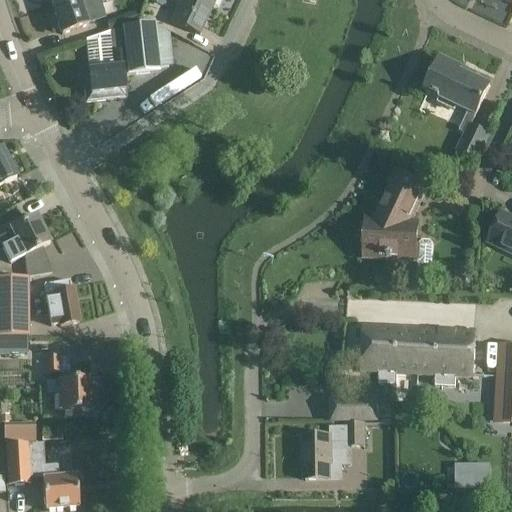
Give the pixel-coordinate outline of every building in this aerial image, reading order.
[(62,36),(81,30),(88,27),(86,24),(104,17),(101,6),(103,5),(102,3),(108,1),(109,0),(73,0),(52,7),(62,36)] [(180,0),(170,23),(181,28),(199,37),(212,9),(193,0),(180,0)] [(216,0),(193,0),(212,9),(216,0)] [(134,14),(106,23),(109,33),(137,23),(134,14)] [(123,77),(159,74),(159,69),(173,68),(169,35),(155,28),(110,33),(114,70),(88,73),(89,78),(83,79),(86,104),(125,100),(123,77)] [(477,161),(489,137),(470,128),(489,87),(458,73),(460,69),(440,60),(425,93),(432,97),(431,98),(439,102),(440,100),(468,113),(459,132),(466,135),(458,152),(459,153),(477,161)] [(163,86),(168,97),(200,82),(195,71),(163,86)] [(1,152),(0,152),(0,188),(16,180),(1,152)] [(375,222),(366,221),(364,260),(416,262),(418,224),(409,224),(426,188),(397,174),(375,222)] [(511,218),(509,217),(506,224),(498,221),(487,244),(505,253),(511,256),(511,218)] [(11,233),(0,238),(0,247),(10,265),(23,258),(23,259),(49,246),(36,219),(10,232),(11,233)] [(418,245),(417,270),(420,274),(428,274),(432,271),(433,246),(430,242),(422,242),(418,245)] [(459,280),(459,286),(462,291),(468,291),(473,288),(474,281),(470,277),(464,276),(459,280)] [(0,339),(28,339),(27,280),(0,280),(0,339)] [(59,326),(59,329),(79,325),(73,292),(71,293),(69,283),(44,287),(50,328),(59,326)] [(378,385),(396,386),(396,375),(418,377),(420,332),(363,329),(361,373),(379,374),(378,385)] [(435,387),(454,388),(455,378),(473,379),(474,355),(475,335),(420,332),(418,377),(435,377),(435,387)] [(39,344),(39,357),(58,356),(58,343),(39,344)] [(511,347),(497,347),(493,427),(511,427),(511,347)] [(19,349),(0,348),(0,361),(19,362),(19,349)] [(58,359),(44,359),(45,376),(59,375),(58,359)] [(59,382),(60,414),(94,413),(93,381),(59,382)] [(331,423),(375,423),(375,401),(331,401),(331,423)] [(8,416),(0,416),(0,420),(0,425),(9,425),(8,416)] [(35,425),(3,426),(3,446),(35,445),(35,425)] [(324,438),(304,438),(305,482),(325,482),(328,482),(328,481),(340,481),(340,468),(340,452),(347,452),(347,449),(351,449),(365,449),(365,425),(345,426),(345,430),(330,430),(330,438),(324,438)] [(8,487),(29,485),(27,445),(6,446),(8,487)] [(58,467),(41,468),(42,480),(45,511),(79,509),(76,477),(58,479),(58,467)]
